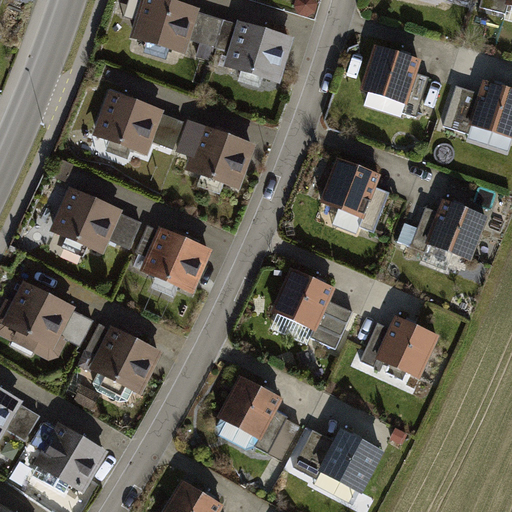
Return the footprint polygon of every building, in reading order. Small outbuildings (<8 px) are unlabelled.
[(186,59),(191,42),(200,15),(201,11),(166,0),(165,0),(143,0),(130,42),(186,59)] [(298,0),(296,9),(300,16),(309,18),(316,15),(318,5),(315,0),(298,0)] [(506,1),(505,0),(480,0),(479,6),(506,14),(509,2),(506,1)] [(223,22),(200,15),(191,42),(215,50),(223,22)] [(215,50),(229,55),(237,27),(223,22),(215,50)] [(238,23),(237,27),(229,55),(224,69),(281,87),(295,41),(260,30),(238,23)] [(375,42),(361,87),(407,102),(416,72),(421,56),(407,52),(375,42)] [(429,76),(416,72),(407,102),(403,112),(417,116),(429,76)] [(480,94),(470,123),(511,136),(511,88),(501,85),(484,80),(480,94)] [(444,125),(467,133),(470,123),(480,94),(456,86),(444,125)] [(148,159),(154,144),(164,117),(165,114),(130,101),(111,94),(94,139),(148,159)] [(183,125),(164,117),(154,144),(173,151),(183,125)] [(176,154),(193,159),(205,130),(187,123),(176,154)] [(222,136),(205,130),(193,159),(187,174),(239,195),(257,150),(222,136)] [(337,155),(319,200),(363,217),(375,187),(381,173),(368,168),(337,155)] [(54,178),(67,183),(74,167),(60,161),(54,178)] [(373,230),(388,192),(375,187),(363,217),(360,226),(373,230)] [(123,217),(125,213),(90,198),(69,189),(49,234),(105,259),(112,242),(123,217)] [(438,213),(427,242),(470,258),(487,214),(460,205),(444,198),(438,213)] [(427,242),(438,213),(427,208),(413,243),(425,248),(427,242)] [(142,225),(123,217),(112,242),(130,250),(142,225)] [(148,259),(160,233),(149,228),(137,254),(148,259)] [(180,238),(161,229),(160,233),(148,259),(140,274),(195,300),(216,254),(180,238)] [(291,267),(272,309),(315,329),(328,300),(334,287),(322,281),(291,267)] [(73,310),(75,307),(44,291),(22,280),(11,302),(5,299),(0,309),(0,335),(49,359),(58,357),(68,339),(60,335),(73,310)] [(354,312),(328,300),(315,329),(311,337),(337,349),(354,312)] [(93,321),(73,310),(60,335),(68,339),(80,346),(93,321)] [(389,327),(374,357),(378,359),(419,377),(439,333),(413,321),(395,313),(389,327)] [(374,357),(389,327),(378,322),(361,361),(374,367),(378,359),(374,357)] [(96,353),(108,328),(98,323),(86,348),(96,353)] [(132,336),(110,325),(108,328),(96,353),(89,368),(140,394),(163,352),(132,336)] [(239,373),(216,415),(260,439),(276,409),(283,397),(270,390),(239,373)] [(83,384),(74,400),(91,410),(99,394),(83,384)] [(22,404),(24,400),(0,385),(0,439),(7,428),(22,404)] [(41,415),(22,404),(7,428),(26,439),(41,415)] [(286,418),(287,415),(276,409),(260,439),(256,446),(281,459),(299,425),(286,418)] [(30,442),(42,449),(56,425),(45,418),(30,442)] [(59,420),(56,425),(42,449),(34,462),(84,492),(109,450),(78,431),(59,420)] [(333,439),(318,469),(322,471),(362,492),(384,450),(357,436),(339,427),(333,439)] [(318,469),(333,439),(312,429),(293,466),(319,479),(322,471),(318,469)] [(183,477),(161,511),(218,511),(225,502),(212,494),(183,477)] [(0,511),(14,511),(12,511),(0,501),(0,511)]
